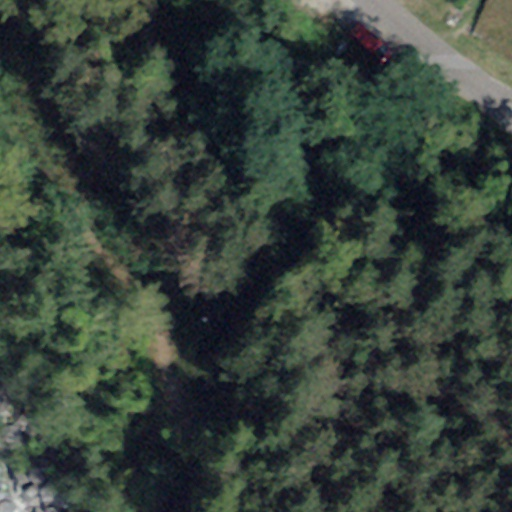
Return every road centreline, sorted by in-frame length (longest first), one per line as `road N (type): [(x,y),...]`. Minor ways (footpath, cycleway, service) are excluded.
road 1 (track): [(171,511),(152,489),(47,145),(300,0)]
road 2 (residential): [(350,0),(511,125)]
